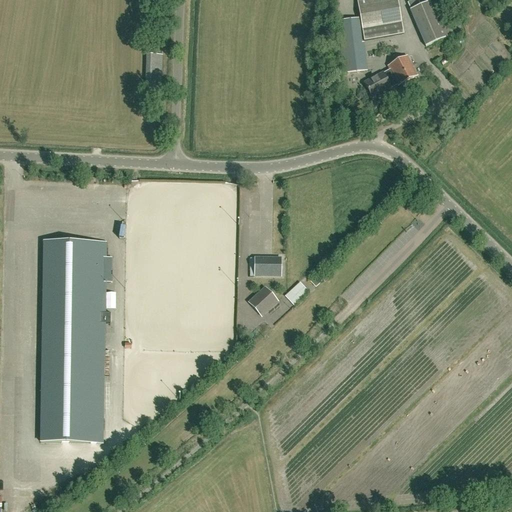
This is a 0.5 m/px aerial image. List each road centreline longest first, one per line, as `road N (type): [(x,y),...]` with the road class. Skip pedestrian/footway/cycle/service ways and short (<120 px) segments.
road 1 (unknown): [(0,480),(9,158)]
road 2 (unclassified): [(450,205),(383,146),(249,172),(175,167)]
road 3 (unclassified): [(175,167),(0,158)]
road 4 (unclassified): [(175,167),(182,0)]
road 5 (unclassified): [(333,323),(450,205)]
